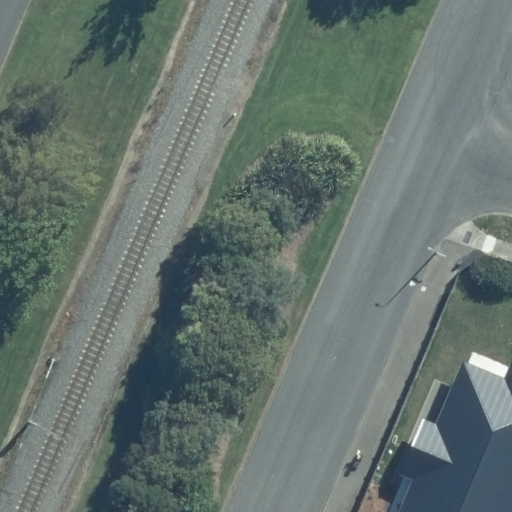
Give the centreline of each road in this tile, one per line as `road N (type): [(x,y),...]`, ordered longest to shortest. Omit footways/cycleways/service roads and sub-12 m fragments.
road 1 (unclassified): [(428,142),(272,511)]
road 2 (unclassified): [(489,0),(428,142)]
